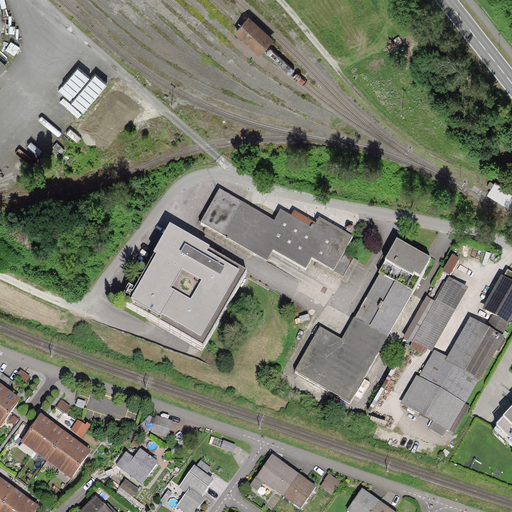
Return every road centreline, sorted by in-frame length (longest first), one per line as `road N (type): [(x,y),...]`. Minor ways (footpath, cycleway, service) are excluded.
road 1 (residential): [(511,245),(203,173),(175,186),(84,312)]
road 2 (unknown): [(166,197),(309,296),(331,302),(365,277),(400,217)]
road 3 (residential): [(263,442),(0,349)]
road 4 (residential): [(436,501),(263,442)]
